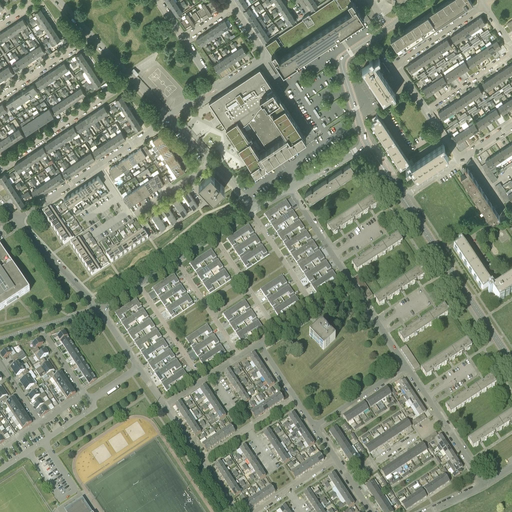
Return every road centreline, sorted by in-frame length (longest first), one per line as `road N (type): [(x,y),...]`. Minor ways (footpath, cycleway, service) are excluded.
road 1 (tertiary): [(511,362),(402,198)]
road 2 (residential): [(14,219),(170,118)]
road 3 (residential): [(0,166),(132,78)]
road 4 (residential): [(425,108),(399,62),(484,4)]
road 5 (tertiary): [(367,144),(342,59),(387,27)]
road 6 (residential): [(100,309),(14,219)]
